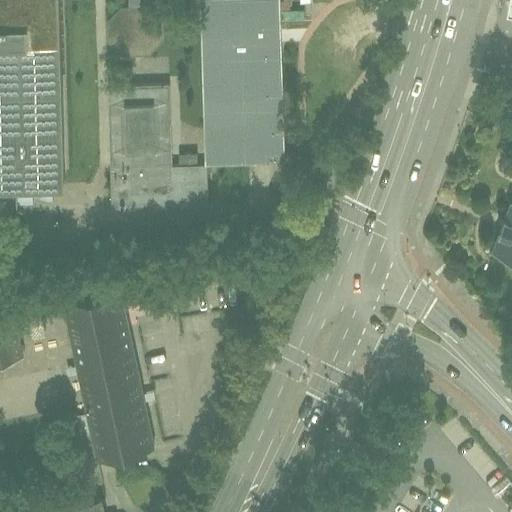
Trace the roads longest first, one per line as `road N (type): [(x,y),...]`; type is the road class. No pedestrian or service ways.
road 1 (tertiary): [(441,0),(392,174),(344,292)]
road 2 (tertiary): [(344,292),(231,511)]
road 3 (tertiary): [(511,406),(411,320),(344,292)]
